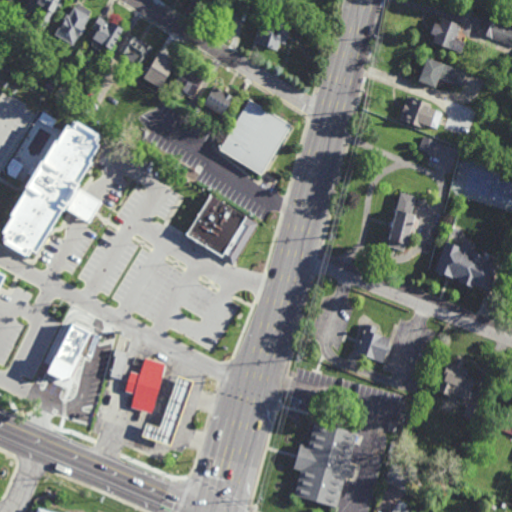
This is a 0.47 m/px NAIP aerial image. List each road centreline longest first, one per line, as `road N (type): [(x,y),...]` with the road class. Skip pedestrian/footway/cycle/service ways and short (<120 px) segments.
road 1 (residential): [(257,390),(0,257)]
road 2 (primary): [(266,357),(330,117)]
road 3 (residential): [(294,255),(511,337)]
road 4 (residential): [(330,117),(134,0)]
road 5 (secondary): [(188,511),(0,428)]
road 6 (primary): [(330,117),(362,0)]
